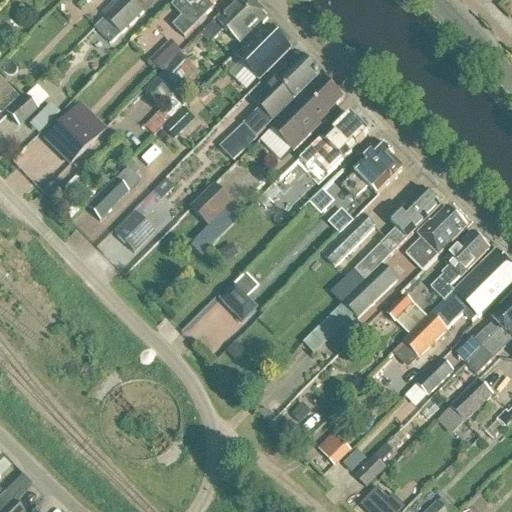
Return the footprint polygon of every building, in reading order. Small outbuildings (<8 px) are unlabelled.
[(122,39),(145,16),(128,0),(124,0),(116,9),(104,22),(105,22),(95,32),(111,48),(121,38),(122,39)] [(116,9),(124,0),(114,0),(111,4),(116,9)] [(185,0),(182,3),(192,14),(176,30),(187,41),(217,11),(215,9),(223,0),(185,0)] [(241,3),(205,39),(214,49),(228,35),(243,50),(270,23),(251,3),(246,7),(241,3)] [(292,55),(271,33),(239,63),(260,85),(292,55)] [(161,110),(196,73),(180,58),(145,95),(161,110)] [(236,165),(321,80),(304,63),(293,74),(290,74),(257,107),(262,113),(245,130),(246,130),(224,152),(236,165)] [(0,107),(13,96),(0,81),(0,107)] [(296,156),(331,120),(329,118),(344,103),(325,83),(274,134),(296,156)] [(18,132),(37,114),(24,100),(5,118),(18,132)] [(173,103),(146,132),(156,141),(183,112),(173,103)] [(80,159),(106,133),(79,107),(53,133),(80,159)] [(323,143),(301,165),(308,172),(315,165),(330,179),(347,161),(350,161),(353,158),(353,155),(371,138),(370,137),(371,133),(365,126),(360,127),(352,120),(333,139),(331,140),(328,143),(328,145),(326,146),(323,143)] [(379,201),(405,175),(396,165),(396,164),(396,163),(396,159),(390,152),(385,152),(384,152),(357,179),(352,185),(344,193),(348,197),(357,206),(371,193),(379,201)] [(141,185),(128,172),(87,213),(101,227),(130,198),(129,197),(141,185)] [(212,231),(235,208),(218,190),(195,213),(212,231)] [(335,206),(323,194),(310,208),(320,218),(322,219),(335,206)] [(66,196),(52,210),(69,227),(83,213),(66,196)] [(370,286),(443,212),(443,211),(443,207),(436,200),(432,200),(431,199),(410,220),(406,215),(393,228),(400,234),(360,277),(370,286)] [(425,277),(469,233),(450,214),(435,230),(433,228),(419,241),(420,243),(406,258),(425,277)] [(134,217),(114,238),(134,258),(155,237),(134,217)] [(351,256),(375,232),(366,222),(365,221),(341,246),(324,262),(335,273),(351,256)] [(463,284),(491,255),(476,239),(447,268),(452,272),(448,276),(448,277),(433,294),(446,307),(456,297),(452,293),(462,283),(463,284)] [(481,323),(511,292),(511,268),(500,256),(457,298),(406,347),(421,363),(449,335),(449,334),(466,317),(475,326),(480,321),(481,323)] [(365,316),(393,289),(398,283),(385,271),(346,311),(358,323),(365,316)] [(241,328),(257,313),(233,288),(217,303),(241,328)] [(398,327),(415,310),(407,302),(390,319),(398,327)] [(470,369),(511,327),(511,305),(494,324),(497,327),(491,334),(490,334),(479,345),(477,343),(460,359),(470,369)] [(511,327),(470,369),(479,378),(511,345),(511,327)] [(237,368),(246,358),(234,346),(225,356),(237,368)] [(432,402),(458,376),(446,365),(421,390),(432,402)] [(466,427),(494,400),(479,385),(451,412),(466,427)] [(438,400),(433,405),(439,411),(444,406),(438,400)] [(300,427),(312,416),(303,407),(291,418),(300,427)] [(511,413),(509,417),(506,414),(497,424),(504,431),(511,423),(511,413)] [(335,471),(352,455),(335,438),(319,453),(335,471)] [(386,452),(376,461),(384,469),(393,459),(386,452)] [(367,492),(387,472),(375,460),(355,480),(367,492)] [(0,511),(21,511),(14,504),(31,488),(23,479),(0,500),(0,511)] [(411,506),(422,495),(412,486),(402,497),(411,506)]
